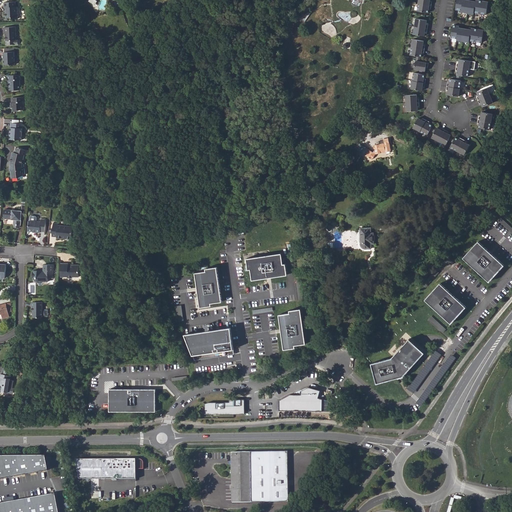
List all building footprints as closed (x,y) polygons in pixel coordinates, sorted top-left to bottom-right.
[(467,13),(468,1),(465,0),(462,0),(461,10),(460,12),(467,13)] [(479,13),(481,1),(477,0),(474,0),(475,1),(473,12),(479,13)] [(473,12),(475,1),(468,1),(467,13),(473,14),(473,12)] [(486,7),(487,2),(481,1),(479,13),(485,14),(486,7)] [(17,19),(17,7),(15,7),(15,2),(4,3),(4,8),(5,8),(5,11),(6,19),(12,18),(12,19),(17,19)] [(417,3),(416,11),(427,13),(428,9),(430,9),(430,5),(417,3)] [(415,19),(413,27),(426,29),(427,25),(425,25),(426,21),(415,19)] [(458,28),(458,26),(452,25),(450,38),(456,39),(458,28)] [(16,40),(15,27),(3,28),(4,33),(5,33),(5,41),(6,41),(6,45),(18,44),(17,40),(16,40)] [(413,27),(412,35),(423,36),(424,32),(426,32),(426,29),(413,27)] [(462,41),(464,29),(458,28),(456,39),(456,40),(462,41)] [(475,42),(477,29),(471,28),(470,30),(468,41),(475,42)] [(468,41),(470,30),(464,29),(462,41),(468,42),(468,41)] [(482,35),(483,30),(477,29),(475,42),(481,43),(482,35)] [(412,40),(410,48),(423,50),(424,46),(422,46),(423,41),(412,40)] [(410,48),(409,55),(416,56),(420,57),(421,53),(423,53),(423,50),(410,48)] [(3,52),(3,65),(14,65),(14,52),(5,52),(3,52)] [(468,69),(470,61),(459,59),(458,63),(456,63),(455,67),(468,69)] [(415,62),(413,69),(419,70),(424,71),(425,67),(427,67),(428,64),(419,62),(415,62)] [(467,77),(468,69),(455,67),(455,71),(457,71),(456,75),(461,76),(467,77)] [(413,73),(412,81),(425,83),(425,79),(423,79),(424,75),(418,74),(413,73)] [(9,80),(10,88),(15,88),(15,89),(19,89),(19,80),(21,80),(21,75),(8,75),(8,80),(9,80)] [(459,88),(460,81),(455,80),(449,79),(448,83),(446,83),(446,86),(459,88)] [(412,81),(410,89),(421,91),(422,86),(424,87),(425,83),(412,81)] [(457,96),(459,88),(446,86),(445,90),(447,90),(447,95),(457,96)] [(490,95),(487,88),(476,92),(478,96),(476,97),(478,100),(490,95)] [(405,96),(406,104),(419,103),(418,99),(416,99),(416,95),(405,96)] [(493,103),(490,95),(478,100),(479,104),(481,103),(482,107),(493,103)] [(23,97),(11,97),(12,101),(11,101),(11,107),(13,107),(14,110),(18,110),(18,109),(22,109),(22,102),(23,102),(23,97)] [(406,104),(406,112),(417,111),(417,107),(419,107),(419,103),(406,104)] [(493,122),(494,114),(483,112),(482,116),(480,116),(480,120),(493,122)] [(413,128),(420,132),(426,120),(422,119),(421,120),(418,119),(413,128)] [(420,132),(427,136),(429,131),(432,126),(428,124),(429,122),(426,120),(420,132)] [(491,130),(493,122),(480,120),(479,123),(481,124),(480,128),(491,130)] [(21,140),(22,123),(12,122),(10,122),(9,139),(21,140)] [(431,138),(439,142),(444,130),(441,128),(440,130),(436,128),(434,133),(431,138)] [(439,142),(446,145),(448,140),(451,136),(447,133),(448,132),(444,130),(439,142)] [(380,151),(387,149),(387,151),(394,150),(392,141),(391,138),(385,139),(386,143),(376,144),(377,148),(374,152),(367,146),(363,151),(372,159),(373,159),(378,153),(380,152),(380,151)] [(450,148),(457,151),(463,140),(460,138),(459,140),(455,138),(453,143),(450,148)] [(457,151),(464,155),(469,145),(466,143),(466,141),(463,140),(457,151)] [(22,174),(22,164),(24,155),(25,149),(21,148),(20,153),(14,152),(13,152),(12,156),(10,163),(10,166),(11,166),(11,170),(10,171),(11,177),(17,177),(17,175),(22,174)] [(3,219),(14,220),(13,225),(14,225),(14,228),(19,228),(20,227),(19,227),(19,226),(20,226),(21,218),(25,218),(26,205),(22,205),(22,211),(19,211),(19,209),(12,209),(12,210),(4,210),(3,219)] [(33,229),(36,230),(36,231),(41,232),(41,230),(45,230),(46,218),(41,218),(40,221),(37,220),(37,217),(36,216),(31,215),(30,216),(30,223),(28,224),(28,229),(33,230),(33,229)] [(511,227),(501,217),(498,221),(511,232),(511,227)] [(74,226),(59,225),(59,222),(54,222),(52,235),(57,236),(57,238),(64,239),(64,237),(73,238),(74,226)] [(361,246),(365,249),(368,249),(371,249),(371,244),(374,244),(373,233),(371,233),(371,228),(362,228),(362,243),(361,243),(361,246)] [(491,252),(479,241),(463,258),(489,282),(504,265),(491,252)] [(252,270),(253,281),(269,278),(268,277),(271,277),(271,278),(288,275),(287,264),(284,265),(283,254),(248,259),(249,270),(252,270)] [(80,266),(69,266),(69,264),(62,264),(61,277),(68,277),(70,279),(74,279),(76,277),(80,277),(80,266)] [(53,278),(54,265),(44,265),(44,271),(44,273),(37,273),(37,271),(33,271),(32,277),(37,277),(36,281),(38,283),(42,283),(44,281),(49,281),(49,278),(53,278)] [(206,271),(196,273),(198,287),(199,287),(200,291),(198,291),(201,307),(212,306),(211,303),(222,301),(217,267),(206,269),(206,271)] [(439,273),(436,270),(422,285),(425,288),(439,273)] [(453,296),(440,284),(425,300),(451,324),(466,307),(453,296)] [(43,316),(43,302),(32,302),(32,307),(33,307),(33,315),(43,316)] [(8,312),(6,303),(2,304),(0,304),(0,314),(1,314),(3,319),(8,317),(9,315),(8,312)] [(291,314),(280,315),(282,330),(283,330),(284,333),(283,333),(285,350),(296,348),(296,346),(307,345),(302,309),(290,311),(291,314)] [(446,329),(431,316),(429,319),(444,332),(446,329)] [(231,327),(185,334),(195,360),(235,354),(231,327)] [(371,363),(376,384),(399,378),(403,377),(424,353),(417,346),(409,339),(392,358),(371,363)] [(3,373),(1,373),(0,376),(0,379),(1,379),(0,381),(0,389),(8,391),(8,392),(12,393),(13,391),(14,387),(12,387),(14,380),(9,379),(10,374),(9,374),(3,373)] [(279,400),(279,410),(322,411),(322,399),(318,398),(320,390),(308,387),(301,391),(301,395),(290,394),(279,400)] [(110,389),(110,411),(156,411),(156,389),(110,389)] [(209,402),(205,404),(205,414),(211,414),(241,414),(245,414),(244,399),(229,399),(229,402),(209,402)] [(232,502),(288,502),(288,452),(232,453),(232,490),(232,502)] [(45,456),(0,456),(0,478),(47,470),(45,456)] [(140,459),(76,459),(80,479),(136,479),(136,469),(144,469),(144,463),(143,462),(143,461),(141,459),(140,459)] [(0,504),(0,511),(58,511),(55,494),(0,504)]
